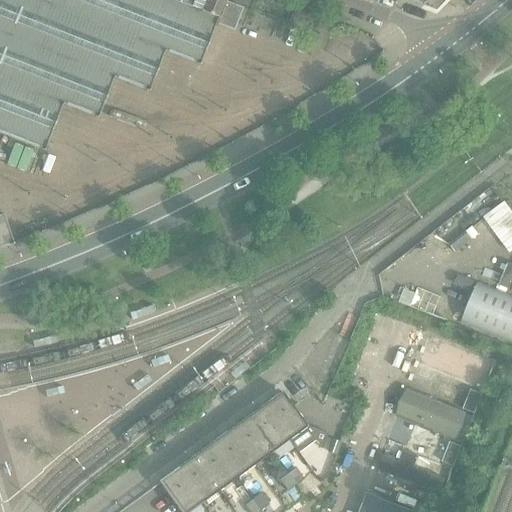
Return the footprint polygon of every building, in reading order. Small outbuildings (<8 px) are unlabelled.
[(0,0),(0,133),(44,150),(60,106),(96,119),(111,79),(147,93),(162,53),(199,67),(209,40),(217,18),(218,15),(236,22),(241,8),(223,1),(223,0),(0,0)] [(410,0),(438,11),(448,0),(410,0)] [(2,214),(0,214),(0,248),(12,244),(2,214)] [(468,293),(473,282),(456,275),(452,286),(468,293)] [(511,295),(477,282),(461,323),(511,343),(511,295)] [(472,372),(421,352),(411,379),(461,399),(472,372)] [(474,414),(482,394),(470,390),(462,409),(474,414)] [(407,391),(396,416),(456,440),(466,414),(407,391)] [(306,427),(281,392),(264,405),(288,440),(297,453),(298,453),(314,440),(321,450),(326,437),(326,434),(317,430),(313,429),(306,427)] [(288,440),(264,405),(246,418),(271,453),(288,440)] [(271,453),(246,418),(228,431),(253,465),(271,453)] [(253,465),(228,431),(211,444),(236,478),(253,465)] [(339,442),(332,439),(328,452),(334,454),(339,442)] [(453,467),(461,447),(449,442),(442,462),(453,467)] [(236,478),(211,444),(193,456),(218,491),(236,478)] [(445,477),(384,452),(377,469),(438,494),(445,477)] [(218,491),(193,456),(175,469),(201,503),(218,491)] [(303,479),(295,468),(286,474),(295,485),(303,479)] [(188,511),(201,503),(175,469),(158,482),(179,511),(188,511)] [(295,485),(286,474),(278,480),(287,491),(295,485)] [(268,505),(260,493),(252,499),(260,511),(268,505)] [(436,511),(441,499),(429,495),(422,511),(436,511)] [(408,511),(369,496),(362,511),(408,511)] [(258,511),(260,511),(252,499),(243,505),(248,511),(258,511)]
